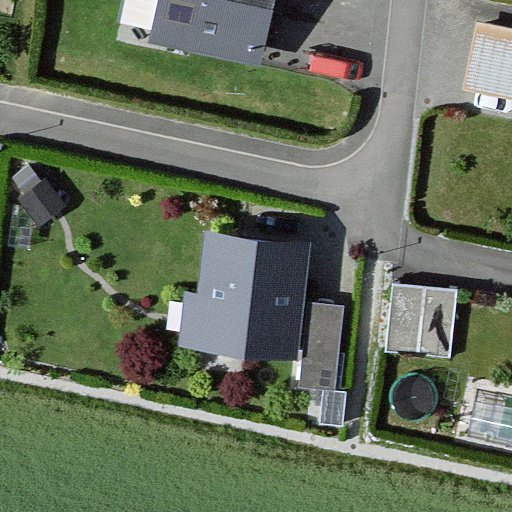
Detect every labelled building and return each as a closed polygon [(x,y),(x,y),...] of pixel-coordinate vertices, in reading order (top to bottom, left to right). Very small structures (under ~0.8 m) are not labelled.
[(126,0),(123,17),(152,23),(157,0),(126,0)] [(275,0),(162,0),(156,40),(265,59),(275,0)] [(511,21),(478,16),(466,81),(511,89),(511,21)] [(314,240),(203,227),(190,338),(301,351),(314,240)] [(387,337),(453,348),(465,278),(398,267),(387,337)]
